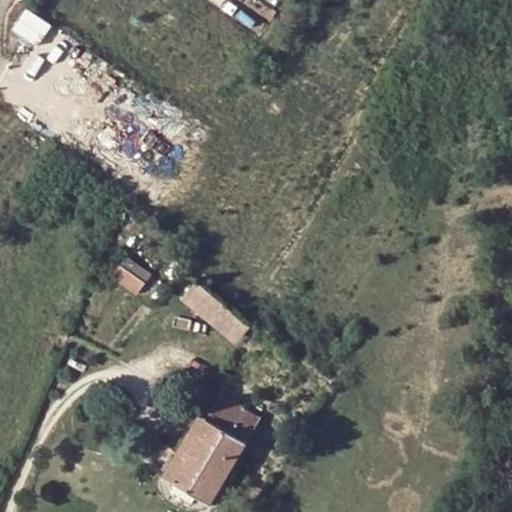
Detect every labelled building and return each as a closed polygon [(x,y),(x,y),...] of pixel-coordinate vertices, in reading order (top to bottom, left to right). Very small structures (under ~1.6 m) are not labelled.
[(15,26),(40,36),(47,18),(22,8),(15,26)] [(116,274),(140,291),(154,272),(129,255),(116,274)] [(221,398),(246,413),(250,407),(224,391),(221,398)] [(177,480),(212,502),(263,415),(250,407),(246,413),(221,398),(210,417),(188,453),(192,456),(177,480)] [(162,471),(177,480),(192,456),(188,453),(210,417),(198,410),(162,471)]
